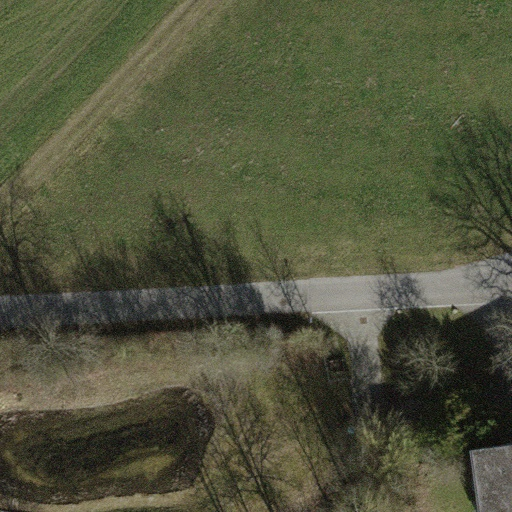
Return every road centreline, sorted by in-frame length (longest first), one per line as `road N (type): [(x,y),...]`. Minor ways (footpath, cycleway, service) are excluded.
road 1 (track): [(511,281),(0,313)]
road 2 (track): [(214,0),(0,218)]
